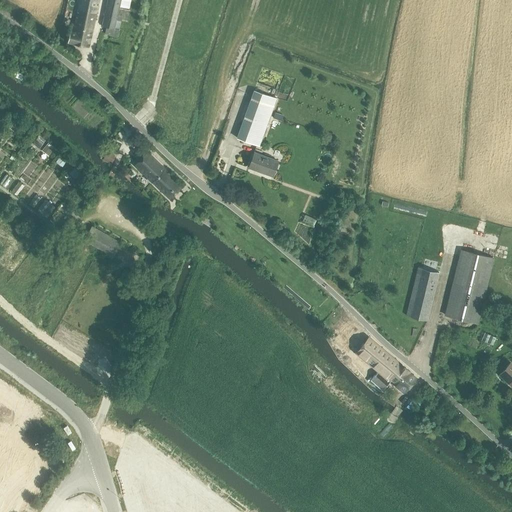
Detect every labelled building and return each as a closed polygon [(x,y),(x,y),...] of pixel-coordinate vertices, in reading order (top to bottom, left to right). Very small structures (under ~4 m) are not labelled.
[(99,0),(80,0),(73,32),(70,31),(68,42),(89,47),(96,16),(99,0)] [(107,26),(105,33),(118,36),(119,29),(117,28),(122,5),(129,7),(130,0),(107,0),(102,24),(107,26)] [(237,137),(260,145),(277,98),(254,90),(237,137)] [(12,117),(7,125),(14,131),(20,123),(12,117)] [(39,136),(33,144),(40,148),(46,140),(39,136)] [(47,145),(42,151),(49,156),(53,150),(47,145)] [(164,170),(166,169),(148,151),(135,165),(169,198),(181,187),(164,170)] [(105,157),(112,161),(115,156),(108,152),(105,157)] [(249,167),(273,176),(278,161),(255,152),(249,167)] [(61,155),(56,162),(63,167),(68,160),(61,155)] [(74,167),(70,173),(77,179),(81,173),(74,167)] [(19,181),(12,192),(17,195),(24,185),(19,181)] [(83,240),(113,257),(121,242),(91,226),(83,240)] [(445,315),(477,323),(493,258),(462,250),(445,315)] [(419,267),(407,315),(427,320),(439,272),(419,267)] [(335,320),(326,331),(337,340),(346,329),(335,320)] [(369,336),(357,350),(380,370),(377,373),(371,380),(383,391),(392,380),(397,384),(395,385),(404,393),(417,378),(410,372),(410,371),(400,362),(399,363),(395,360),(370,337),(369,336)] [(511,363),(510,362),(499,374),(511,385),(511,363)] [(436,396),(430,403),(442,414),(448,407),(436,396)]
